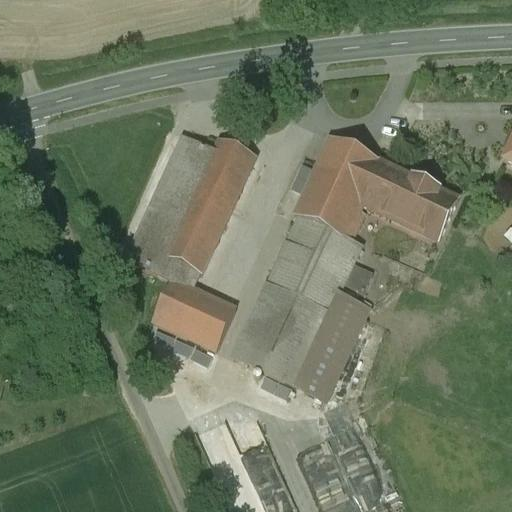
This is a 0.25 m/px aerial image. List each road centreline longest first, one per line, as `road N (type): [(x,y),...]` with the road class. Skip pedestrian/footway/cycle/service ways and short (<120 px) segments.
road 1 (tertiary): [(17,114),(243,62),(511,39)]
road 2 (unclassified): [(184,511),(17,114)]
